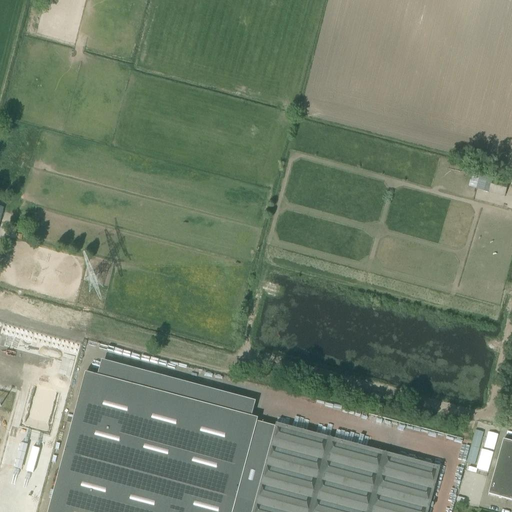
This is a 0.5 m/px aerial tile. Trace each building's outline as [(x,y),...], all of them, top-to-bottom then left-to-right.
[(504,193),(507,183),(492,179),(490,189),(504,193)] [(85,373),(47,511),(427,511),(440,468),(427,464),(288,427),(275,424),(275,427),(256,422),(257,419),(85,373)] [(476,430),(471,446),(479,448),(483,432),(476,430)] [(511,442),(503,440),(495,467),(506,470),(511,450),(511,442)] [(471,447),(467,463),(474,465),(478,449),(471,447)] [(495,467),(487,495),(499,498),(506,470),(495,467)] [(511,472),(506,470),(499,498),(510,501),(511,495),(511,472)]
